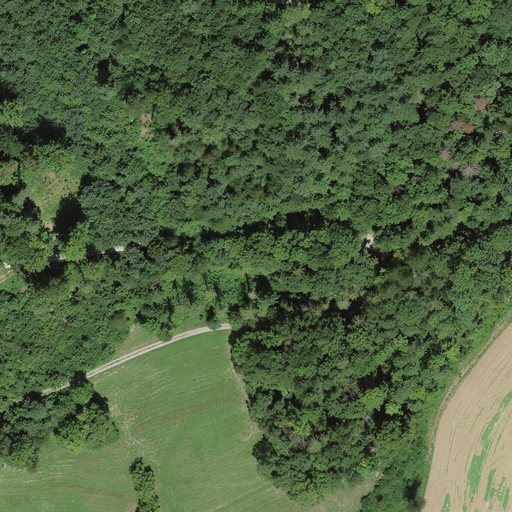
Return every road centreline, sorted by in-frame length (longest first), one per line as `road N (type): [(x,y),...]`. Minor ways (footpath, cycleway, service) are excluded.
road 1 (track): [(0,414),(167,341),(241,322),(351,309),(371,283),(378,246)]
road 2 (track): [(378,246),(339,224),(310,221),(18,264)]
road 3 (track): [(511,204),(446,235),(378,246)]
